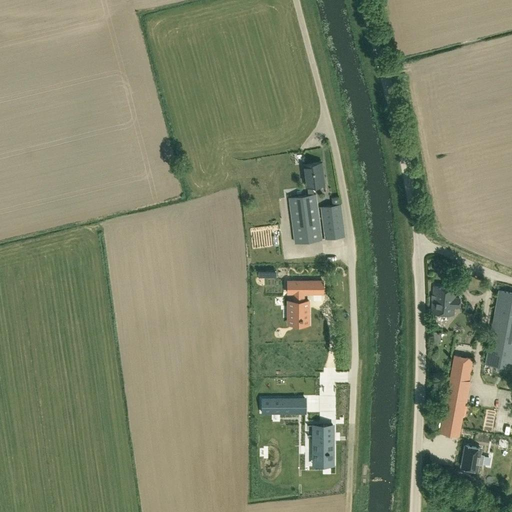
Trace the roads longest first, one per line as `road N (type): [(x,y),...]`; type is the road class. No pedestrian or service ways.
road 1 (unclassified): [(415,511),(417,247)]
road 2 (unclassified): [(417,247),(399,125),(366,0)]
road 3 (unclassified): [(329,128),(295,0)]
